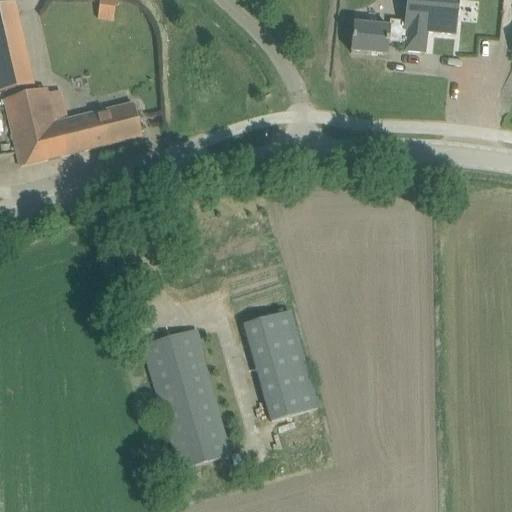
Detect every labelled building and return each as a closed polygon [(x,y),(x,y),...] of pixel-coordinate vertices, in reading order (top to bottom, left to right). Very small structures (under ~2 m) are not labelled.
[(99,0),(97,19),(113,21),(115,0),(99,0)] [(404,30),(389,29),(389,28),(373,27),(353,25),(351,54),(386,57),(387,43),(404,45),(404,53),(425,55),(427,34),(455,36),(458,0),(406,0),(405,22),(404,30)] [(0,10),(0,79),(3,92),(35,84),(16,7),(0,10)] [(35,104),(32,93),(3,100),(20,169),(141,139),(133,104),(55,123),(49,101),(35,104)] [(243,327),(249,346),(271,424),(317,411),(289,314),(243,327)] [(142,347),(148,366),(178,473),(229,458),(194,332),(142,347)]
